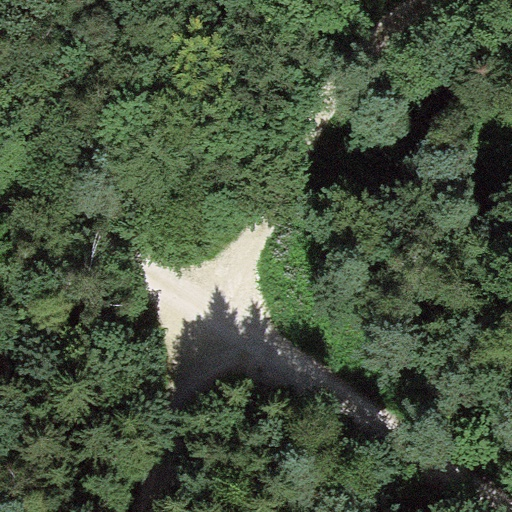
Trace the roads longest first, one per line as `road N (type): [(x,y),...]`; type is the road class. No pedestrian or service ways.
road 1 (track): [(511,508),(374,427),(216,308),(0,208)]
road 2 (track): [(142,511),(216,308),(388,0)]
